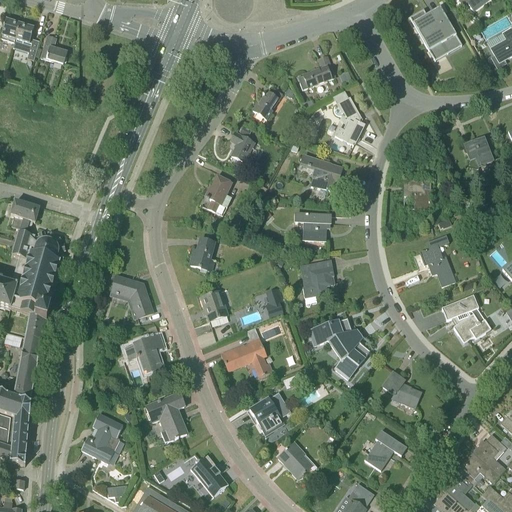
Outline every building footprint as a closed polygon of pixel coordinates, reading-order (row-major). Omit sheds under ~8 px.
[(473,13),(490,1),(489,0),(459,0),(461,2),(463,0),(468,0),(471,3),(467,6),(473,13)] [(462,48),(440,10),(429,16),(432,20),(429,21),(423,12),(409,20),(430,55),(431,54),(430,53),(442,46),(447,56),(462,48)] [(20,26),(6,22),(0,41),(14,45),(20,26)] [(13,48),(12,51),(28,55),(27,61),(33,63),(37,52),(39,43),(33,42),(31,41),(32,36),(33,32),(34,30),(20,26),(14,45),(13,48)] [(499,66),(503,63),(511,58),(511,29),(503,35),(507,42),(491,51),(499,66)] [(56,42),(56,41),(53,40),(52,40),(47,39),(41,60),(63,67),(67,54),(52,50),(55,41),(56,42)] [(310,90),(313,89),(335,80),(334,80),(327,60),(319,63),(322,71),(305,77),(303,78),(305,83),(299,86),(302,93),(310,90)] [(294,94),(288,90),(284,96),(290,100),(294,94)] [(282,97),(279,95),(274,91),(270,97),(267,95),(265,98),(263,97),(262,98),(264,99),(258,107),(257,106),(252,113),(266,122),(272,114),(269,112),(277,101),(278,103),(282,97)] [(333,138),(341,142),(352,148),(352,149),(353,149),(364,128),(359,125),(360,124),(361,123),(349,101),(350,101),(349,101),(337,107),(342,115),(344,114),(352,129),(350,134),(346,134),(338,129),(333,138)] [(314,109),(311,102),(302,106),(304,112),(314,109)] [(248,139),(251,133),(243,129),(240,135),(248,139)] [(301,144),(309,143),(309,137),(308,129),(300,130),(300,138),(301,144)] [(231,158),(248,167),(252,159),(248,157),(254,146),(235,136),(231,144),(237,147),(231,158)] [(464,149),(465,150),(470,163),(476,161),(479,169),(493,164),(486,149),(487,148),(484,141),(464,149)] [(294,144),(291,153),(297,154),(300,145),(294,144)] [(327,165),(318,163),(318,162),(303,157),(299,170),(313,174),(311,180),(312,181),(310,188),(319,191),(319,194),(325,193),(328,194),(328,193),(333,195),(336,187),(337,187),(342,171),(326,166),(327,165)] [(206,199),(205,201),(208,203),(209,202),(211,203),(211,204),(207,211),(215,215),(222,218),(231,200),(226,198),(232,185),(217,178),(217,177),(211,189),(209,193),(208,192),(205,198),(206,199)] [(429,213),(430,186),(415,186),(415,185),(405,185),(403,185),(403,200),(414,200),(415,213),(429,213)] [(25,340),(43,344),(47,323),(47,322),(49,315),(50,312),(50,310),(64,258),(62,254),(65,254),(64,247),(61,248),(60,246),(62,244),(58,239),(56,241),(54,239),(54,237),(48,235),(47,237),(45,237),(44,235),(38,237),(39,239),(36,241),(34,239),(26,236),(30,224),(35,225),(39,210),(15,203),(10,218),(14,219),(11,229),(20,231),(19,234),(12,258),(19,260),(13,283),(13,284),(12,287),(10,297),(5,296),(4,300),(12,302),(9,311),(29,317),(25,340)] [(330,218),(308,217),(295,216),(295,225),(304,225),(303,243),(325,244),(326,226),(330,226),(330,218)] [(437,250),(448,245),(445,239),(426,246),(429,252),(427,253),(427,252),(425,253),(425,254),(420,256),(420,255),(425,268),(428,267),(432,278),(437,276),(442,289),(455,284),(445,259),(441,261),(437,250)] [(190,268),(207,272),(215,246),(200,241),(195,259),(192,258),(190,268)] [(277,262),(274,268),(280,271),(283,265),(277,262)] [(511,284),(511,264),(502,273),(511,284)] [(333,278),(332,270),(316,273),(315,266),(299,269),(303,290),(302,290),(305,307),(308,309),(310,308),(311,306),(312,306),(317,305),(315,299),(327,296),(326,289),(332,287),(331,279),(333,278)] [(116,279),(110,299),(111,299),(112,296),(127,300),(128,296),(134,298),(137,307),(133,309),(130,310),(134,322),(153,315),(143,287),(137,285),(136,287),(132,286),(132,283),(116,279)] [(0,308),(9,311),(12,302),(4,300),(5,296),(10,297),(12,287),(0,283),(0,308)] [(273,292),(268,295),(272,307),(278,304),(273,292)] [(219,294),(201,300),(208,325),(227,318),(219,294)] [(442,311),(447,324),(451,322),(456,328),(453,330),(464,345),(474,339),(476,342),(491,332),(484,323),(479,326),(473,316),(470,318),(468,315),(478,311),(473,298),(442,311)] [(328,344),(340,361),(342,364),(335,372),(347,382),(370,354),(358,344),(362,341),(356,333),(352,336),(347,321),(309,333),(314,348),(328,344)] [(150,338),(157,335),(155,328),(148,330),(150,338)] [(132,348),(125,350),(128,360),(138,356),(139,360),(145,377),(162,371),(157,356),(155,357),(154,353),(163,350),(159,339),(132,348)] [(43,344),(25,340),(14,399),(0,395),(0,415),(10,418),(13,419),(19,419),(20,417),(23,417),(23,419),(28,420),(28,419),(29,420),(31,405),(30,404),(41,346),(42,346),(43,344)] [(228,374),(252,364),(258,380),(273,374),(269,366),(266,367),(263,360),(266,359),(259,341),(250,344),(251,345),(233,352),(221,357),(221,356),(220,357),(225,368),(228,374)] [(293,386),(299,384),(313,378),(311,373),(291,381),(293,386)] [(394,397),(392,401),(414,410),(421,395),(412,392),(412,391),(411,390),(410,392),(406,390),(401,387),(404,383),(392,375),(382,389),(394,397)] [(160,435),(165,445),(178,440),(187,436),(181,422),(179,423),(177,416),(178,415),(177,412),(184,409),(179,396),(145,410),(151,423),(158,420),(164,433),(160,435)] [(278,396),(268,401),(249,412),(265,438),(284,426),(280,421),(290,415),(278,396)] [(511,436),(511,411),(508,415),(509,416),(501,426),(508,433),(511,436)] [(0,461),(6,463),(7,448),(11,450),(13,419),(0,415),(0,461)] [(7,448),(6,463),(21,468),(25,468),(26,457),(25,457),(25,453),(27,454),(27,452),(25,452),(26,444),(27,444),(28,443),(26,443),(27,435),(28,435),(28,434),(27,434),(28,426),(29,426),(29,425),(28,425),(28,420),(23,419),(23,417),(20,417),(19,419),(13,419),(11,450),(7,448)] [(122,428),(107,421),(98,417),(92,429),(98,432),(93,443),(87,440),(81,453),(108,466),(120,441),(117,440),(122,428)] [(360,452),(368,457),(364,463),(381,473),(379,472),(388,459),(390,460),(390,459),(386,457),(390,451),(401,459),(407,450),(381,433),(375,441),(377,443),(370,454),(362,449),(360,452)] [(478,449),(472,455),(499,479),(505,472),(495,463),(506,450),(491,437),(485,443),(479,450),(478,449)] [(298,482),(310,470),(301,460),(305,457),(294,445),(278,460),(298,482)] [(465,480),(470,485),(479,475),(492,487),(499,479),(472,455),(463,466),(464,466),(461,470),(469,477),(465,480)] [(207,458),(190,472),(213,500),(228,488),(216,473),(218,471),(207,458)] [(159,485),(165,481),(160,473),(154,477),(159,485)] [(461,495),(470,485),(465,480),(462,484),(454,477),(448,484),(447,483),(440,491),(445,495),(446,494),(466,511),(469,511),(474,506),(461,495)] [(12,492),(23,493),(24,484),(13,483),(12,492)] [(120,499),(123,499),(128,488),(117,489),(118,499),(115,500),(116,505),(121,505),(120,499)] [(185,511),(147,489),(133,511),(185,511)] [(511,511),(511,491),(511,490),(502,500),(490,489),(482,498),(487,503),(489,501),(500,511),(511,511)] [(117,499),(116,491),(108,492),(109,499),(117,499)] [(372,506),(353,493),(346,503),(350,505),(345,511),(365,511),(370,505),(372,507),(372,506)] [(469,511),(466,511),(446,494),(445,495),(437,504),(438,505),(435,509),(438,511),(469,511)] [(500,511),(489,501),(487,503),(482,509),(485,511),(500,511)]
